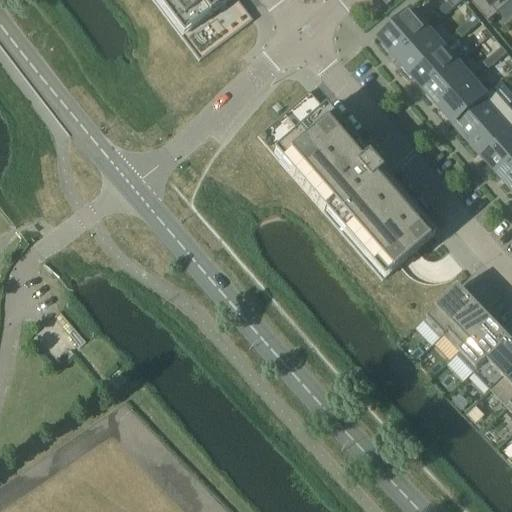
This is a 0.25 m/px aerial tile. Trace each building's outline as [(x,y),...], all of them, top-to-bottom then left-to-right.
[(150,0),(198,63),(252,22),(234,0),(150,0)] [(511,0),(477,0),(472,5),(488,23),(511,2),(511,0)] [(446,3),(435,12),(442,19),(453,10),(446,3)] [(427,33),(408,11),(398,20),(401,23),(381,41),(397,59),(427,33)] [(481,24),(475,18),(466,25),(471,32),(481,24)] [(471,32),(466,25),(457,33),(462,40),(471,32)] [(443,51),(427,33),(397,59),(413,77),(443,51)] [(507,55),(501,49),(492,57),(498,63),(507,55)] [(457,67),(443,51),(413,77),(427,93),(457,67)] [(498,63),(492,57),(483,65),(489,71),(498,63)] [(471,82),(457,67),(427,93),(441,109),(471,82)] [(484,98),(471,82),(441,109),(454,124),(484,98)] [(509,108),(493,90),(484,98),(454,124),(470,142),(509,108)] [(366,161),(308,94),(257,139),(381,283),(408,260),(433,238),(380,176),(384,172),(371,156),(366,161)] [(511,111),(509,108),(470,142),(486,160),(511,137),(511,111)] [(511,137),(486,160),(500,176),(511,165),(511,137)] [(511,165),(500,176),(511,190),(511,165)] [(468,297),(459,288),(423,323),(440,341),(491,292),(483,283),(468,297)] [(500,300),(491,292),(440,341),(441,342),(444,338),(460,354),(456,358),(457,358),(493,323),(485,315),(500,300)] [(511,338),(511,321),(501,332),(493,323),(457,358),(473,375),(511,338)] [(511,338),(473,375),(474,376),(478,373),(493,389),(489,392),(490,393),(511,371),(511,338)] [(511,371),(490,393),(507,410),(511,404),(511,371)]
